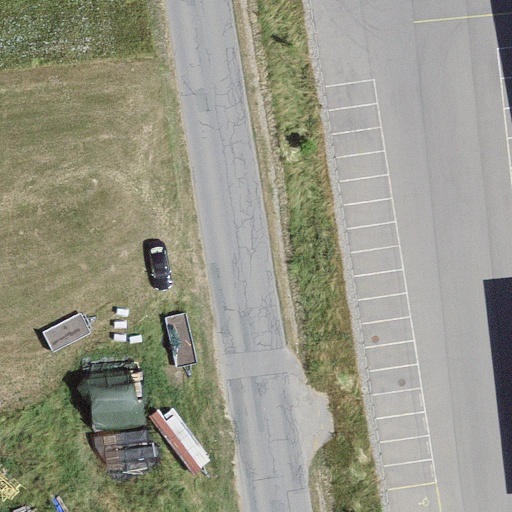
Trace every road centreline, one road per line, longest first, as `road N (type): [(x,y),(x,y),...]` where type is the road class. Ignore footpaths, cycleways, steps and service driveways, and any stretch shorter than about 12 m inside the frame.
road 1 (unclassified): [(277,511),(195,0)]
road 2 (unknown): [(502,511),(426,0)]
